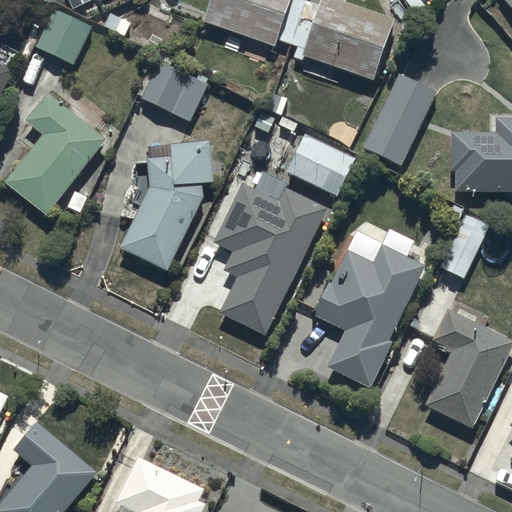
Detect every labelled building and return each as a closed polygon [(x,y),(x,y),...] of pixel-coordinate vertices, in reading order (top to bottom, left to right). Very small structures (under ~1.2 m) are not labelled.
[(208,0),(202,21),(273,46),(275,40),(296,47),(292,58),(304,62),(306,57),(373,80),(394,19),(339,0),(319,0),(318,4),(306,0),(208,0)] [(36,47),(73,65),(91,28),(54,10),(36,47)] [(141,98),(189,121),(207,85),(205,84),(207,79),(198,74),(195,78),(183,72),(186,67),(162,56),(141,98)] [(0,102),(16,72),(0,63),(0,102)] [(362,148),(400,167),(437,92),(398,73),(362,148)] [(42,134),(5,181),(47,215),(107,139),(46,92),(24,120),(42,134)] [(238,150),(276,168),(294,131),(256,112),(238,150)] [(454,191),(511,191),(511,116),(494,117),(494,131),(449,131),(449,170),(454,170),(454,191)] [(285,172),(335,196),(353,158),(303,134),(285,172)] [(166,271),(202,198),(201,183),(211,182),(209,141),(170,143),(170,144),(145,145),(146,162),(136,162),(137,189),(131,201),(139,205),(119,248),(166,271)] [(220,313),(265,335),(329,208),(285,187),(279,199),(242,181),(213,241),(234,251),(225,268),(239,275),(220,313)] [(438,266),(463,277),(489,224),(465,213),(438,266)] [(389,340),(423,267),(380,247),(373,261),(347,248),(315,315),(345,330),(327,366),(369,387),(392,342),(389,340)] [(424,404),(472,427),(511,343),(511,340),(483,327),(488,316),(455,300),(450,310),(446,308),(431,340),(451,349),(424,404)] [(0,420),(1,419),(0,418),(0,413),(8,397),(0,393),(0,420)] [(0,500),(0,511),(63,511),(98,472),(38,421),(14,450),(31,464),(0,500)] [(205,488),(137,456),(116,501),(137,511),(136,511),(201,511),(205,503),(200,500),(205,488)]
